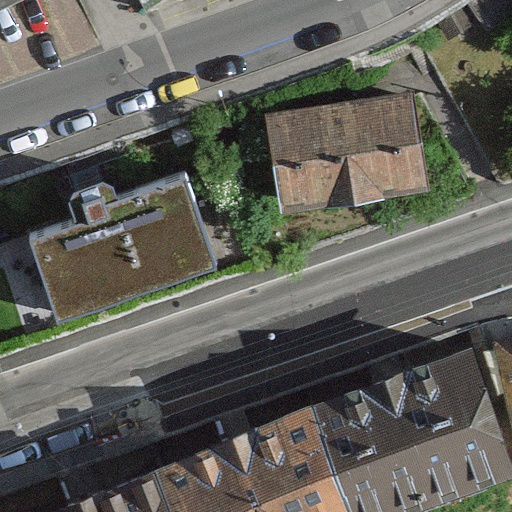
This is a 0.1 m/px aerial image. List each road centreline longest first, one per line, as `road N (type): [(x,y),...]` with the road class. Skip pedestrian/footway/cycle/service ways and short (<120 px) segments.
road 1 (secondary): [(511,242),(0,425)]
road 2 (residential): [(353,0),(0,124)]
